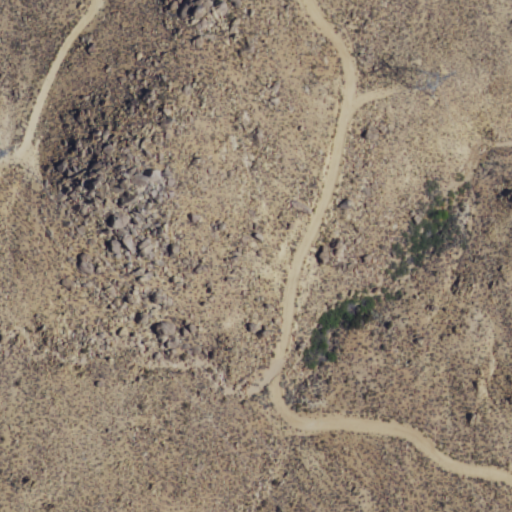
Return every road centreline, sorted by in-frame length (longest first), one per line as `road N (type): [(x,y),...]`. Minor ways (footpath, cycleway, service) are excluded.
road 1 (track): [(511,491),(437,466),(401,434),(331,428),(277,408),(299,256),(325,174),(341,68),(290,0)]
road 2 (track): [(87,0),(37,82),(13,149)]
